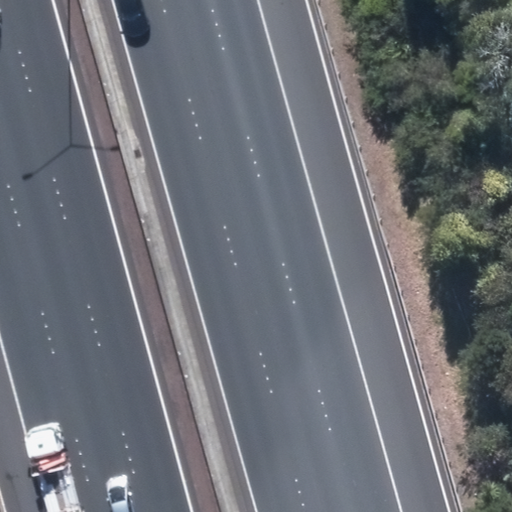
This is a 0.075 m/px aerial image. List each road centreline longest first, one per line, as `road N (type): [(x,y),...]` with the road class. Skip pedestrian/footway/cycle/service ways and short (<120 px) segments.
road 1 (motorway): [(153,511),(10,0)]
road 2 (motorway): [(206,0),(258,175),(339,511)]
